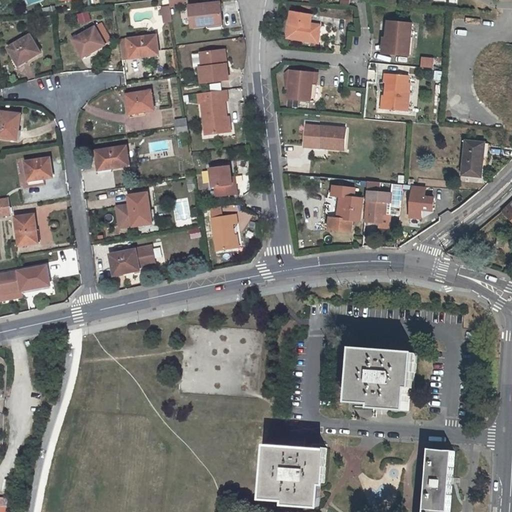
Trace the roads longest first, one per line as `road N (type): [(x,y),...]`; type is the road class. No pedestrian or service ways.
road 1 (residential): [(448,434),(306,422),(315,322),(452,332),(449,421)]
road 2 (residential): [(285,270),(259,33)]
road 3 (residential): [(62,86),(93,311)]
road 4 (secondary): [(93,311),(285,270)]
road 5 (unknown): [(9,329),(17,374),(11,448),(0,475)]
road 6 (residential): [(511,175),(415,264)]
road 7 (secondary): [(285,270),(415,264)]
